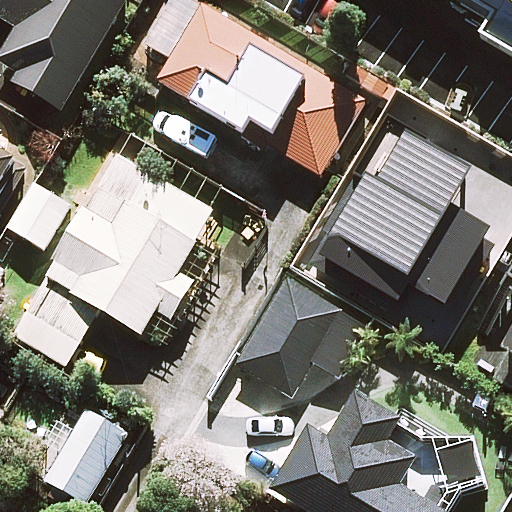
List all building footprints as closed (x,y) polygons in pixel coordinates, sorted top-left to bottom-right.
[(0,0),(0,22),(18,33),(0,63),(0,79),(62,116),(130,0),(0,0)] [(366,108),(206,12),(186,0),(176,0),(147,50),(173,66),(160,88),(320,184),(366,108)] [(511,0),(488,0),(506,10),(492,31),(511,42),(511,0)] [(411,101),(372,165),(451,213),(484,158),(430,125),(436,116),(411,101)] [(0,196),(22,158),(0,144),(0,196)] [(197,287),(181,277),(214,218),(118,163),(16,341),(68,370),(99,315),(144,341),(157,318),(174,327),(197,287)] [(73,209),(35,188),(10,234),(47,255),(73,209)] [(369,331),(288,285),(236,378),(295,410),(313,377),(336,390),(369,331)] [(511,394),(511,287),(507,295),(511,298),(511,345),(490,381),(511,394)] [(461,511),(467,502),(491,495),(476,448),(448,457),(426,445),(358,405),(331,450),(311,438),(275,500),(295,511),(461,511)] [(128,439),(88,417),(49,488),(90,510),(128,439)]
